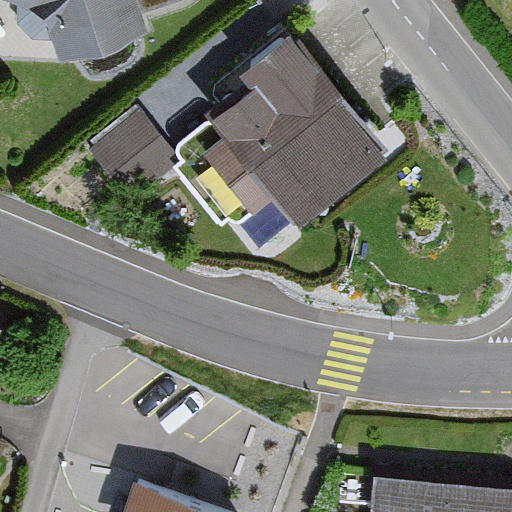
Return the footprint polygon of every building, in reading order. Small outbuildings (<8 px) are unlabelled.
[(16,0),(52,13),(67,62),(155,35),(148,10),(181,0),(16,0)] [(394,147),(299,27),(249,67),(257,77),(216,110),(236,135),(217,150),(262,207),(282,191),(303,218),(394,147)] [(178,165),(138,115),(92,153),(131,202),(178,165)] [(0,345),(10,324),(0,319),(0,345)] [(511,511),(511,486),(382,473),(378,511),(511,511)] [(246,511),(141,477),(129,511),(246,511)]
